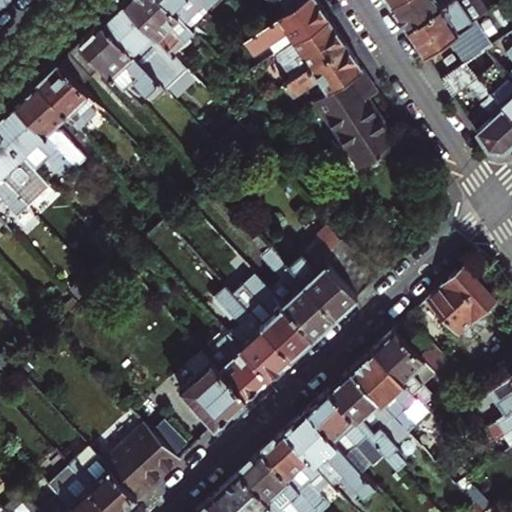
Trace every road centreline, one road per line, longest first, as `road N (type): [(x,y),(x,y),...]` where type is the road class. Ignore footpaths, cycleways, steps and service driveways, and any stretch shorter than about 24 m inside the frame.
road 1 (residential): [(154,511),(489,201)]
road 2 (residential): [(354,0),(489,201)]
road 3 (residential): [(0,85),(91,0)]
